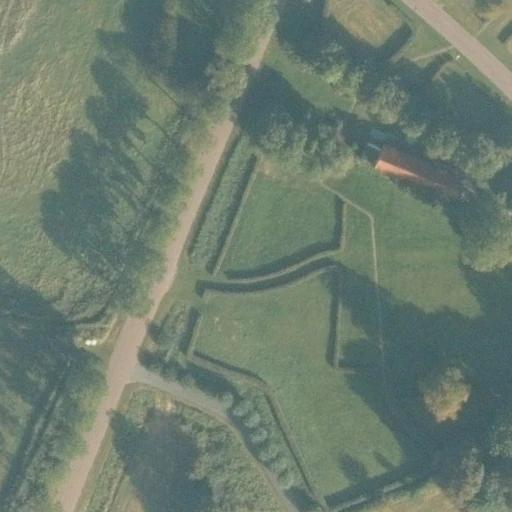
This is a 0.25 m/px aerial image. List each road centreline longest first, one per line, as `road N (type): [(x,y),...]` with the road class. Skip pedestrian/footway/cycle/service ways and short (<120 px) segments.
road 1 (unclassified): [(119,366),(276,0)]
road 2 (unclassified): [(119,366),(219,409),(247,431),(293,511)]
road 3 (unclassified): [(68,511),(119,366)]
road 4 (unclassified): [(511,94),(415,0)]
